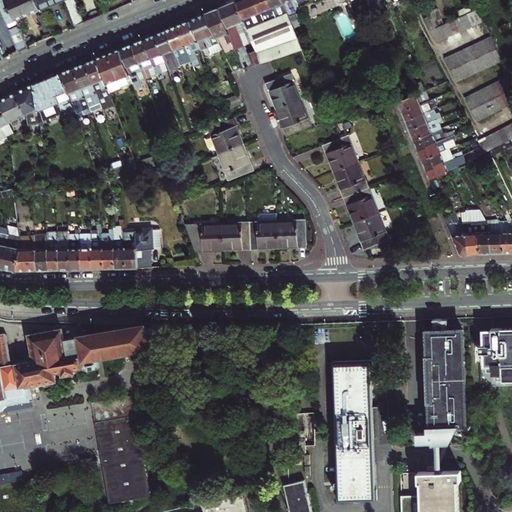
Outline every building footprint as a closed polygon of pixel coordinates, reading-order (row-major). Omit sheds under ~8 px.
[(17,19),(40,8),(36,0),(0,0),(0,4),(18,51),(28,47),(17,19)] [(84,22),(75,0),(36,0),(40,8),(59,0),(64,0),(75,26),(84,22)] [(236,0),(219,7),(233,42),(243,68),(261,62),(256,50),(249,52),(246,44),(252,42),(236,0)] [(255,0),(236,0),(252,42),(256,50),(261,62),(303,49),(293,27),(289,16),(287,13),(276,17),(264,22),(255,0)] [(268,0),(255,0),(264,22),(276,17),(268,0)] [(282,0),(268,0),(276,17),(287,13),(282,0)] [(300,9),(296,0),(282,0),(287,13),(289,16),(295,14),(301,11),(300,9)] [(296,0),(300,9),(316,2),(317,2),(321,0),(296,0)] [(219,7),(205,13),(217,38),(224,35),(228,44),(233,42),(219,7)] [(466,14),(472,12),(470,7),(458,12),(460,17),(466,14)] [(435,28),(442,25),(443,24),(436,9),(428,13),(429,16),(435,28)] [(479,9),(472,12),(478,23),(484,21),(479,9)] [(472,12),(466,14),(471,26),(478,23),(472,12)] [(205,13),(202,14),(217,52),(223,50),(217,38),(205,13)] [(50,30),(43,14),(37,17),(44,32),(50,30)] [(211,54),(217,52),(202,14),(190,19),(201,48),(201,50),(209,47),(211,54)] [(295,14),(289,16),(293,27),(299,24),(295,14)] [(460,17),(465,29),(471,26),(466,14),(460,17)] [(429,30),(435,28),(429,16),(423,19),(429,30)] [(460,17),(454,20),(459,32),(465,29),(460,17)] [(178,24),(192,61),(194,66),(200,64),(195,51),(201,48),(190,19),(178,24)] [(452,21),(448,22),(453,34),(459,32),(454,20),(452,21)] [(443,24),(442,25),(447,37),(453,34),(448,22),(443,24)] [(180,65),(192,61),(178,24),(167,29),(180,65)] [(447,37),(442,25),(435,28),(441,39),(447,37)] [(441,39),(435,28),(429,30),(435,42),(441,39)] [(155,34),(168,70),(170,75),(171,74),(173,68),(177,69),(178,66),(180,65),(167,29),(155,34)] [(155,34),(143,38),(157,74),(162,72),(168,70),(155,34)] [(483,40),(489,52),(496,48),(491,36),(483,40)] [(145,79),(157,74),(143,38),(132,43),(142,70),(145,79)] [(477,43),(483,55),(489,52),(483,40),(477,43)] [(133,83),(136,89),(140,88),(143,87),(140,80),(137,72),(142,70),(132,43),(120,48),(133,83)] [(470,46),(476,58),(483,55),(477,43),(470,46)] [(470,61),(476,58),(470,46),(464,49),(470,61)] [(129,84),(133,83),(120,48),(97,57),(109,92),(121,88),(124,89),(128,88),(129,84)] [(489,52),(495,63),(502,60),(496,48),(489,52)] [(457,52),(463,64),(470,61),(464,49),(457,52)] [(451,55),(457,67),(463,64),(457,52),(451,55)] [(483,55),(489,66),(495,63),(489,52),(483,55)] [(444,58),(450,70),(457,67),(451,55),(444,58)] [(476,58),(482,69),(489,66),(483,55),(476,58)] [(85,62),(102,107),(103,109),(114,105),(109,92),(97,57),(85,62)] [(470,61),(476,72),(482,69),(476,58),(470,61)] [(463,64),(469,75),(476,72),(470,61),(463,64)] [(85,62),(73,67),(85,97),(91,112),(102,107),(85,62)] [(457,67),(463,78),(469,75),(463,64),(457,67)] [(78,117),(91,112),(85,97),(73,67),(60,72),(75,111),(78,117)] [(450,70),(456,81),(463,78),(457,67),(450,70)] [(60,72),(34,82),(40,121),(60,113),(57,106),(61,105),(65,115),(75,111),(60,72)] [(267,83),(278,109),(301,100),(300,98),(305,94),(301,84),(295,84),(291,74),(267,83)] [(502,79),(508,91),(511,88),(511,83),(509,76),(502,79)] [(496,82),(502,94),(508,91),(502,79),(496,82)] [(400,100),(393,81),(384,85),(392,104),(398,101),(400,100)] [(15,92),(26,114),(28,125),(41,123),(40,121),(34,82),(15,92)] [(413,85),(416,94),(425,90),(421,82),(413,85)] [(490,85),(495,97),(502,94),(496,82),(490,85)] [(483,89),(489,100),(495,97),(490,85),(483,89)] [(431,99),(427,89),(425,90),(416,94),(400,100),(398,101),(402,111),(431,99)] [(477,92),(483,103),(489,100),(483,89),(477,92)] [(511,99),(508,91),(502,94),(508,106),(511,103),(511,99)] [(15,92),(0,99),(0,105),(8,123),(26,114),(15,92)] [(471,95),(477,106),(483,103),(477,92),(471,95)] [(225,110),(242,103),(239,94),(221,101),(225,110)] [(502,94),(495,97),(501,109),(508,106),(502,94)] [(465,98),(471,109),(477,106),(471,95),(465,98)] [(438,99),(436,97),(431,99),(402,111),(406,120),(433,109),(437,107),(435,101),(438,99)] [(489,100),(495,112),(501,109),(495,97),(489,100)] [(311,126),(301,100),(278,109),(288,135),(311,126)] [(489,100),(483,103),(489,115),(495,112),(489,100)] [(483,103),(477,106),(483,118),(489,115),(483,103)] [(0,139),(4,137),(2,134),(7,132),(8,135),(13,133),(12,130),(8,123),(0,105),(0,139)] [(477,106),(471,109),(477,121),(483,118),(477,106)] [(435,114),(433,109),(406,120),(410,130),(441,117),(442,117),(439,112),(435,114)] [(443,121),(441,117),(410,130),(414,140),(442,129),(439,123),(443,121)] [(209,127),(219,154),(243,144),(232,118),(209,127)] [(504,128),(498,131),(504,143),(510,139),(504,128)] [(445,136),(442,129),(414,140),(418,150),(421,149),(420,147),(429,143),(430,144),(455,134),(453,130),(447,133),(446,135),(445,136)] [(498,131),(491,134),(498,146),(501,144),(504,143),(498,131)] [(456,138),(455,134),(430,144),(429,143),(420,147),(421,149),(418,150),(422,159),(446,149),(443,143),(449,140),(456,138)] [(491,134),(485,137),(491,149),(498,146),(491,134)] [(324,145),(334,171),(358,162),(347,136),(324,145)] [(479,141),(481,146),(485,152),(490,150),(491,149),(485,137),(479,141)] [(504,143),(501,144),(505,152),(509,150),(508,147),(511,145),(511,143),(510,139),(504,143)] [(447,149),(450,148),(452,147),(449,140),(443,143),(446,149),(447,149)] [(253,171),(243,144),(219,154),(230,180),(253,171)] [(451,159),(447,149),(446,149),(422,159),(426,170),(435,167),(434,165),(443,161),(444,162),(451,159)] [(483,153),(485,158),(492,155),(490,150),(485,152),(483,153)] [(466,162),(463,155),(454,158),(451,159),(444,162),(443,161),(434,165),(435,167),(426,170),(430,180),(448,173),(447,171),(457,167),(459,166),(466,162)] [(133,156),(121,160),(123,166),(135,162),(133,156)] [(146,168),(146,169),(156,168),(156,167),(152,156),(142,159),(146,168)] [(110,164),(112,170),(123,166),(121,160),(110,164)] [(115,178),(138,170),(135,162),(123,166),(112,170),(115,178)] [(334,171),(345,197),(368,188),(358,162),(334,171)] [(378,214),(368,188),(345,197),(355,223),(378,214)] [(480,209),(465,210),(471,221),(487,220),(480,209)] [(508,220),(499,220),(504,252),(511,252),(511,219),(507,209),(503,210),(508,220)] [(465,210),(455,211),(456,212),(460,222),(461,222),(464,222),(464,221),(471,221),(465,210)] [(453,223),(448,224),(460,253),(463,254),(468,254),(465,234),(463,234),(461,222),(460,222),(456,212),(450,214),(453,223)] [(259,223),(250,223),(251,248),(279,247),(278,222),(277,214),(261,214),(259,217),(259,223)] [(388,239),(378,214),(355,223),(365,248),(388,239)] [(476,232),(480,253),(492,253),(487,220),(471,221),(476,232)] [(504,252),(499,220),(487,220),(492,253),(504,252)] [(306,221),(278,222),(279,247),(307,246),(306,221)] [(464,222),(461,222),(463,234),(465,234),(468,254),(480,253),(476,232),(471,221),(464,221),(464,222)] [(250,223),(222,224),(223,249),(251,248),(250,223)] [(97,231),(91,231),(91,234),(91,239),(93,268),(104,268),(103,239),(102,231),(101,224),(96,224),(97,231)] [(222,224),(186,226),(195,250),(223,249),(222,224)] [(8,234),(1,267),(16,270),(21,249),(20,236),(19,227),(6,225),(7,228),(8,232),(8,234)] [(114,239),(121,238),(120,229),(120,226),(113,227),(113,229),(114,239)] [(125,232),(126,268),(152,267),(151,250),(161,249),(160,228),(153,229),(154,230),(125,232)] [(115,268),(114,239),(113,229),(109,229),(109,230),(110,239),(103,239),(104,268),(115,268)] [(121,238),(114,239),(115,268),(126,268),(125,232),(125,229),(120,229),(121,238)] [(82,269),(80,234),(80,230),(76,230),(76,234),(69,234),(71,269),(82,269)] [(69,231),(58,232),(60,269),(71,269),(69,234),(69,231)] [(58,232),(47,232),(47,235),(48,270),(60,269),(58,232)] [(91,234),(80,234),(82,269),(93,268),(91,239),(91,234)] [(35,235),(20,236),(21,249),(16,270),(37,270),(36,247),(35,235)] [(37,270),(48,270),(47,235),(35,235),(36,247),(37,270)] [(0,410),(4,409),(4,412),(33,407),(32,400),(34,400),(31,385),(41,383),(46,386),(54,384),(57,380),(56,372),(83,368),(86,364),(85,360),(150,349),(149,342),(147,327),(146,324),(79,335),(82,351),(67,354),(63,328),(29,334),(34,360),(12,364),(6,334),(0,335),(0,410)] [(153,326),(147,327),(149,342),(156,341),(153,326)] [(511,327),(483,329),(483,344),(484,352),(484,365),(502,365),(502,381),(511,380),(511,327)] [(464,330),(425,331),(429,433),(419,433),(419,441),(434,440),(434,442),(449,441),(456,428),(468,428),(464,330)] [(215,354),(169,348),(167,366),(213,371),(215,354)] [(334,363),(339,499),(376,497),(370,362),(334,363)] [(92,402),(95,422),(137,415),(133,395),(92,402)] [(511,397),(503,400),(511,430),(511,397)] [(137,415),(95,422),(109,503),(151,496),(137,415)] [(0,472),(0,486),(25,482),(23,469),(0,472)] [(467,511),(467,485),(471,485),(471,474),(427,476),(428,487),(432,487),(432,496),(403,497),(403,511),(467,511)] [(312,511),(305,479),(284,484),(290,511),(312,511)] [(247,511),(242,492),(158,511),(247,511)]
